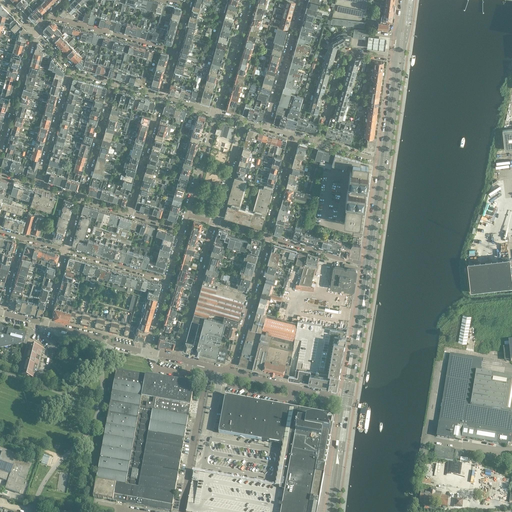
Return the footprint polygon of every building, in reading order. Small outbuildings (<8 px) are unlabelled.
[(25,0),(19,6),(22,10),(24,8),(28,3),(27,2),(28,0),(25,0)] [(33,2),(38,6),(44,13),(47,9),(40,3),(39,5),(34,0),(31,0),(33,2)] [(40,0),(42,2),(40,3),(47,9),(50,6),(43,0),(40,0)] [(77,0),(73,0),(72,1),(79,7),(81,10),(82,8),(85,11),(86,9),(77,0)] [(83,0),(77,0),(86,9),(88,7),(85,4),(86,3),(85,1),(83,0)] [(125,0),(125,2),(122,12),(125,12),(126,6),(127,3),(130,4),(131,0),(125,0)] [(136,0),(135,5),(135,8),(134,12),(135,12),(137,6),(141,6),(142,0),(136,0)] [(149,0),(147,0),(145,8),(144,13),(146,14),(147,10),(150,11),(151,9),(153,1),(149,0)] [(257,3),(256,5),(265,8),(266,8),(266,7),(267,8),(269,3),(266,3),(258,0),(258,1),(257,1),(256,3),(257,3)] [(72,1),(69,4),(78,13),(80,15),(82,14),(77,9),(79,7),(72,1)] [(227,1),(225,6),(236,10),(238,4),(227,1)] [(34,10),(35,10),(41,16),(44,13),(38,6),(33,2),(31,3),(36,8),(34,10)] [(166,4),(158,2),(155,15),(157,16),(157,13),(161,14),(158,22),(161,23),(162,20),(162,19),(163,14),(164,12),(166,7),(166,4)] [(29,10),(31,12),(38,19),(41,16),(35,10),(34,10),(28,3),(27,5),(30,8),(29,10)] [(293,13),(294,7),(285,5),(280,3),(279,5),(282,6),(281,9),(284,10),(293,13)] [(69,4),(66,7),(60,13),(61,14),(73,17),(82,20),(83,16),(80,15),(78,13),(69,4)] [(173,9),(172,11),(180,13),(181,9),(181,8),(166,4),(166,7),(173,9)] [(194,4),(192,9),(204,13),(204,11),(204,7),(194,4)] [(0,5),(0,14),(6,16),(10,17),(13,20),(14,18),(1,6),(0,5)] [(26,13),(29,16),(34,21),(35,21),(38,19),(31,12),(29,10),(30,8),(27,5),(24,8),(22,10),(26,13)] [(256,5),(255,11),(263,13),(264,13),(264,14),(265,14),(267,9),(266,8),(265,8),(256,5)] [(93,23),(94,23),(98,24),(103,9),(103,7),(101,6),(100,10),(98,15),(96,15),(93,23)] [(219,11),(226,13),(235,15),(236,10),(225,6),(224,10),(220,8),(219,11)] [(307,10),(306,11),(317,14),(322,16),(322,14),(317,12),(316,12),(317,8),(308,6),(308,7),(306,7),(306,9),(307,10)] [(393,9),(375,7),(375,9),(382,11),(383,12),(383,14),(393,15),(393,9)] [(283,12),(282,15),(291,18),(293,13),(284,10),(281,9),(278,8),(277,11),(283,12)] [(83,19),(83,20),(88,22),(91,10),(92,10),(89,9),(89,12),(86,11),(83,19)] [(225,15),(224,18),(233,21),(233,20),(234,20),(235,18),(234,18),(235,15),(226,13),(219,11),(219,13),(225,15)] [(254,14),(253,17),(263,19),(269,21),(270,19),(264,17),(263,17),(264,14),(264,13),(263,13),(255,11),(254,11),(253,14),(254,14)] [(304,17),(314,20),(316,17),(321,18),(322,16),(317,14),(306,11),(306,13),(305,13),(304,17)] [(106,18),(104,26),(109,27),(113,14),(111,13),(109,18),(106,18)] [(191,14),(189,20),(198,22),(201,23),(201,21),(198,20),(199,17),(191,14)] [(282,18),(281,21),(290,23),(291,18),(282,15),(277,14),(276,16),(282,18)] [(116,20),(114,29),(119,30),(123,16),(121,15),(120,21),(116,20)] [(127,23),(125,32),(130,33),(133,22),(135,15),(133,15),(130,23),(127,23)] [(170,18),(169,22),(177,24),(178,20),(179,19),(171,16),(168,16),(168,18),(170,18)] [(253,17),(251,22),(260,25),(261,25),(267,27),(268,25),(262,23),(263,19),(253,17)] [(303,21),(302,24),(314,27),(315,24),(313,23),(314,21),(314,20),(304,17),(304,18),(303,18),(303,20),(303,21)] [(10,23),(9,24),(9,26),(8,29),(10,29),(10,28),(17,21),(14,18),(13,20),(11,21),(10,23)] [(280,23),(279,26),(288,29),(290,23),(281,21),(275,19),(274,21),(280,23)] [(17,21),(10,28),(13,30),(13,31),(14,32),(18,28),(21,25),(17,21)] [(377,24),(376,28),(388,29),(388,28),(389,28),(389,26),(388,26),(389,23),(385,22),(379,21),(376,21),(375,23),(377,24)] [(51,22),(49,24),(56,30),(61,36),(61,35),(63,34),(57,29),(59,27),(61,28),(62,25),(51,22)] [(251,22),(250,28),(258,31),(259,31),(260,32),(261,29),(260,29),(261,25),(260,25),(251,22)] [(221,25),(220,29),(230,31),(230,29),(231,29),(232,28),(231,28),(231,26),(223,23),(221,23),(220,25),(221,25)] [(49,24),(46,27),(53,33),(54,32),(57,35),(55,36),(58,39),(61,36),(56,30),(49,24)] [(301,29),(301,30),(308,32),(309,29),(313,30),(315,31),(316,30),(317,30),(316,34),(318,35),(320,30),(320,29),(317,28),(316,28),(314,27),(302,24),(302,26),(301,27),(300,28),(301,29)] [(19,29),(18,33),(17,34),(26,36),(27,33),(27,32),(21,25),(18,28),(19,29)] [(137,26),(135,35),(140,36),(143,25),(142,25),(141,27),(137,26)] [(53,33),(46,27),(44,30),(44,31),(49,37),(51,35),(55,39),(53,40),(54,42),(58,39),(55,36),(53,33)] [(148,29),(145,37),(151,39),(154,28),(152,27),(151,30),(148,29)] [(73,28),(72,32),(73,33),(73,34),(73,35),(72,35),(77,36),(77,35),(81,36),(83,31),(73,28)] [(228,37),(230,31),(220,29),(219,28),(218,34),(228,37)] [(250,28),(248,34),(258,37),(259,35),(257,34),(258,31),(250,28)] [(373,31),(354,28),(353,37),(365,38),(365,41),(367,41),(368,39),(373,35),(373,33),(373,31)] [(166,34),(165,37),(173,40),(174,35),(175,34),(166,32),(159,30),(159,32),(166,34)] [(186,30),(185,35),(197,39),(199,39),(200,37),(194,35),(195,32),(186,30)] [(300,33),(299,36),(310,39),(317,41),(317,38),(311,36),(308,35),(308,32),(301,30),(300,30),(299,32),(300,33)] [(88,32),(86,40),(85,42),(87,43),(88,41),(91,41),(94,34),(88,32)] [(61,35),(61,36),(58,39),(54,42),(58,45),(64,39),(69,34),(67,33),(63,37),(61,35)] [(64,39),(58,45),(61,48),(67,42),(66,40),(70,35),(69,34),(64,39)] [(227,42),(228,37),(218,34),(216,39),(227,42)] [(247,37),(247,39),(263,44),(263,43),(263,42),(257,40),(258,37),(248,34),(247,35),(247,36),(247,37)] [(156,40),(163,42),(171,44),(172,44),(173,40),(165,37),(164,40),(160,39),(161,36),(157,35),(156,40)] [(343,35),(337,39),(341,46),(343,45),(343,44),(345,43),(343,35)] [(15,40),(15,43),(24,45),(25,41),(16,38),(11,37),(9,36),(8,38),(11,39),(15,40)] [(297,41),(297,42),(305,44),(306,41),(310,42),(314,44),(315,41),(310,39),(299,36),(298,38),(297,39),(297,41)] [(67,42),(61,48),(64,51),(70,45),(74,41),(74,40),(75,40),(74,38),(69,43),(67,42)] [(109,38),(107,46),(106,48),(106,50),(108,51),(109,48),(108,47),(108,46),(112,47),(114,39),(109,38)] [(211,44),(217,45),(225,48),(227,42),(216,39),(215,43),(211,41),(210,44),(211,44)] [(247,39),(245,44),(255,47),(256,44),(258,45),(262,46),(263,44),(247,39)] [(330,43),(337,48),(339,47),(341,46),(337,39),(330,43)] [(183,40),(182,45),(199,50),(200,48),(191,45),(192,43),(183,40)] [(70,45),(64,51),(67,54),(73,48),(72,46),(75,43),(75,44),(76,42),(74,41),(70,45)] [(119,41),(117,49),(117,51),(115,56),(115,58),(116,59),(117,59),(119,49),(123,50),(125,42),(119,41)] [(296,45),(295,48),(307,51),(311,52),(314,53),(315,50),(304,47),(305,44),(297,42),(296,43),(296,45)] [(37,43),(36,48),(41,50),(42,50),(44,51),(47,54),(49,55),(49,56),(51,57),(52,56),(48,52),(44,48),(39,43),(37,43)] [(330,43),(328,50),(335,52),(336,52),(337,50),(336,49),(337,48),(330,43)] [(130,44),(128,52),(125,61),(128,62),(130,52),(133,53),(135,45),(130,44)] [(213,50),(215,51),(224,53),(225,48),(217,45),(211,44),(211,46),(214,47),(213,50)] [(244,48),(243,50),(252,52),(254,53),(255,47),(245,44),(245,45),(244,45),(244,47),(244,48)] [(13,49),(12,51),(21,54),(23,50),(13,47),(9,46),(6,45),(6,47),(5,49),(7,50),(8,48),(13,49)] [(73,48),(67,54),(70,57),(76,51),(81,46),(79,45),(75,49),(73,48)] [(182,45),(181,50),(192,53),(193,50),(199,52),(199,50),(182,45)] [(76,51),(70,57),(73,60),(79,54),(78,52),(81,49),(83,50),(85,49),(84,48),(82,47),(81,46),(76,51)] [(141,46),(138,55),(138,57),(139,58),(140,55),(143,56),(146,48),(141,46)] [(273,49),(272,52),(280,55),(282,49),(273,47),(272,47),(272,49),(273,49)] [(36,48),(35,52),(43,55),(49,57),(49,56),(49,55),(47,54),(44,51),(42,50),(41,50),(36,48)] [(146,48),(143,56),(143,57),(145,58),(143,63),(142,63),(141,63),(141,66),(145,67),(147,58),(150,49),(146,48)] [(294,54),(301,56),(302,53),(306,55),(309,55),(310,56),(311,52),(307,51),(295,48),(294,51),(293,53),(294,54)] [(21,54),(12,51),(11,53),(6,52),(7,50),(5,49),(4,51),(4,54),(6,54),(20,58),(21,54)] [(150,49),(147,58),(145,67),(147,67),(149,59),(151,60),(153,52),(154,50),(150,49)] [(79,54),(73,60),(76,63),(81,58),(88,51),(87,51),(86,50),(81,55),(79,54)] [(160,54),(160,57),(168,59),(169,55),(168,54),(154,50),(153,52),(160,54)] [(181,50),(179,54),(195,58),(196,56),(192,55),(192,53),(181,50)] [(211,56),(214,56),(222,59),(224,53),(215,51),(213,50),(211,56)] [(10,58),(10,60),(19,63),(20,58),(6,54),(5,56),(10,58)] [(94,62),(91,70),(95,72),(98,63),(100,54),(99,54),(98,54),(97,57),(96,62),(94,62)] [(213,58),(212,62),(221,64),(222,59),(214,56),(211,56),(209,55),(206,54),(205,56),(211,58),(213,58)] [(293,57),(292,60),(303,64),(307,65),(310,66),(311,64),(307,63),(307,61),(304,60),(300,59),(301,56),(294,54),(293,55),(292,57),(293,57)] [(33,56),(32,61),(41,63),(49,66),(49,64),(41,61),(42,59),(33,56)] [(102,64),(100,73),(104,74),(107,60),(108,60),(109,57),(107,56),(104,64),(102,64)] [(81,58),(76,63),(79,66),(80,67),(83,68),(85,61),(81,58)] [(178,58),(177,62),(185,65),(189,66),(192,67),(193,64),(186,63),(187,61),(178,58)] [(110,66),(108,75),(112,76),(117,59),(116,59),(115,62),(113,62),(112,67),(110,66)] [(117,59),(112,76),(116,78),(119,69),(117,68),(119,62),(120,63),(121,60),(117,59)] [(56,60),(53,68),(52,70),(57,71),(65,74),(65,71),(65,69),(56,60)] [(119,69),(116,78),(120,79),(123,67),(125,61),(123,60),(120,69),(119,69)] [(240,60),(239,66),(247,68),(249,69),(251,63),(250,63),(249,63),(240,60)] [(290,66),(298,68),(299,66),(302,67),(309,69),(310,66),(307,65),(303,64),(292,60),(291,63),(290,63),(290,65),(290,66)] [(154,67),(156,67),(164,70),(166,65),(166,64),(158,62),(156,61),(154,67)] [(384,62),(374,61),(374,63),(373,68),(375,68),(383,69),(384,62)] [(127,72),(124,80),(129,81),(131,73),(134,64),(133,63),(129,62),(129,64),(131,65),(130,70),(127,69),(127,72)] [(8,66),(7,69),(16,72),(17,67),(8,64),(4,63),(3,65),(8,66)] [(31,65),(29,69),(38,72),(42,73),(45,74),(46,74),(47,72),(39,70),(39,68),(31,65)] [(156,70),(155,72),(163,74),(164,70),(156,67),(154,67),(150,65),(149,68),(156,70)] [(238,69),(237,71),(245,74),(246,74),(247,74),(247,72),(246,72),(247,68),(239,66),(238,67),(237,68),(238,69)] [(289,70),(288,73),(307,78),(308,75),(303,73),(301,73),(297,71),(298,68),(290,66),(290,67),(289,67),(289,69),(289,70)] [(207,72),(209,72),(217,75),(219,70),(210,67),(208,67),(207,72)] [(372,79),(373,79),(381,80),(382,79),(383,69),(375,68),(373,68),(373,71),(372,71),(371,76),(372,76),(372,79)] [(55,73),(55,75),(63,78),(65,74),(57,71),(52,70),(51,69),(50,72),(55,73)] [(265,76),(273,78),(275,74),(266,72),(256,69),(255,73),(257,74),(265,76)] [(131,73),(129,81),(134,83),(136,74),(137,70),(136,70),(135,74),(131,73)] [(0,73),(1,74),(5,75),(5,78),(14,80),(15,76),(6,73),(1,72),(0,71),(0,73)] [(207,72),(205,77),(216,81),(217,75),(209,72),(207,72)] [(287,79),(286,79),(294,81),(295,78),(299,79),(301,80),(302,79),(306,80),(307,78),(288,73),(287,75),(287,76),(286,78),(287,79)] [(28,74),(27,78),(44,83),(44,80),(36,78),(37,76),(28,74)] [(195,82),(194,85),(193,87),(199,88),(199,87),(200,85),(201,79),(202,77),(197,75),(196,78),(195,82)] [(53,81),(52,83),(61,86),(62,82),(53,79),(46,77),(45,77),(45,79),(53,81)] [(162,80),(151,77),(151,79),(153,79),(152,83),(160,85),(161,81),(161,80),(162,80)] [(207,80),(206,84),(214,86),(214,85),(215,85),(216,84),(215,83),(216,81),(205,77),(205,80),(207,80)] [(234,81),(234,82),(242,85),(243,85),(248,86),(248,84),(243,83),(244,79),(236,77),(235,79),(234,79),(234,80),(234,81)] [(27,78),(26,82),(34,84),(35,83),(41,84),(40,86),(43,87),(43,85),(44,83),(27,78)] [(285,82),(285,85),(296,88),(299,89),(303,90),(304,88),(300,87),(300,86),(297,85),(293,84),(294,81),(286,79),(285,81),(285,82)] [(371,89),(372,89),(380,90),(381,84),(381,83),(382,82),(381,81),(381,80),(373,79),(372,79),(372,81),(370,81),(370,87),(371,87),(371,89)] [(82,80),(80,90),(78,94),(79,94),(81,95),(82,90),(84,91),(86,82),(82,80)] [(0,83),(3,84),(3,87),(11,89),(12,85),(4,82),(0,81),(0,83)] [(144,86),(151,88),(158,90),(159,89),(160,85),(152,83),(151,85),(149,85),(150,82),(149,82),(145,81),(144,86)] [(26,82),(24,87),(33,90),(34,87),(37,88),(37,89),(42,90),(42,89),(42,87),(43,87),(40,86),(38,86),(34,84),(26,82)] [(234,82),(233,87),(243,90),(244,87),(243,87),(243,85),(242,85),(234,82)] [(91,83),(88,92),(86,97),(91,98),(91,96),(89,96),(90,92),(92,93),(95,84),(91,83)] [(171,85),(170,85),(168,92),(169,93),(174,94),(176,86),(177,84),(174,83),(174,85),(172,85),(171,85)] [(251,86),(250,87),(249,90),(260,93),(267,95),(268,95),(271,88),(262,86),(252,83),(251,85),(251,86)] [(182,85),(179,96),(184,97),(186,89),(188,84),(186,84),(185,84),(185,86),(182,85)] [(313,89),(315,90),(324,92),(324,90),(325,90),(326,87),(317,85),(314,84),(313,89)] [(50,90),(50,92),(59,94),(60,90),(51,88),(46,86),(43,85),(43,87),(42,87),(46,88),(46,89),(50,90)] [(99,85),(96,94),(95,99),(99,100),(100,97),(98,96),(99,95),(100,95),(103,86),(99,85)] [(284,86),(282,91),(291,94),(291,91),(295,92),(298,92),(299,89),(296,88),(285,85),(284,87),(284,86)] [(100,95),(100,97),(99,100),(103,101),(107,89),(106,87),(103,86),(100,95)] [(24,87),(23,92),(32,94),(37,96),(40,97),(40,94),(32,92),(33,90),(24,87)] [(190,98),(190,99),(195,100),(196,96),(198,90),(199,88),(193,87),(190,98)] [(203,91),(203,94),(211,97),(211,96),(212,96),(213,94),(212,94),(213,92),(204,89),(199,87),(199,88),(198,90),(203,91)] [(231,92),(231,93),(241,96),(243,90),(233,87),(232,90),(231,90),(231,92)] [(41,93),(44,94),(57,98),(59,94),(50,92),(49,93),(44,92),(45,90),(42,89),(42,90),(41,92),(41,93)] [(369,100),(371,100),(378,101),(378,100),(379,100),(379,99),(379,98),(380,90),(372,89),(371,89),(371,92),(369,91),(368,97),(370,97),(369,100)] [(248,95),(257,97),(258,98),(261,99),(261,102),(262,102),(266,103),(268,95),(267,95),(260,93),(249,90),(248,95)] [(282,91),(279,104),(280,104),(284,106),(290,107),(300,110),(304,97),(294,95),(291,94),(282,91)] [(70,92),(68,96),(85,101),(85,100),(83,99),(83,98),(78,97),(79,94),(78,94),(76,94),(74,93),(73,93),(70,92)] [(230,98),(229,98),(238,101),(240,101),(241,96),(231,93),(230,95),(229,96),(229,97),(230,98)] [(57,98),(44,94),(43,97),(48,98),(47,100),(56,102),(57,98)] [(131,94),(128,103),(127,109),(126,112),(128,113),(130,105),(132,106),(133,104),(135,95),(131,94)] [(195,100),(200,102),(209,104),(211,97),(203,94),(202,98),(196,96),(195,100)] [(22,96),(21,100),(29,103),(33,104),(34,104),(37,105),(38,103),(34,102),(34,101),(30,100),(30,99),(22,96)] [(140,97),(138,105),(136,110),(136,112),(138,112),(138,110),(139,110),(139,108),(142,109),(143,107),(145,98),(140,97)] [(67,100),(66,104),(75,107),(80,109),(81,106),(76,105),(76,103),(67,100)] [(369,111),(369,110),(377,112),(378,104),(379,104),(379,102),(378,102),(378,101),(371,100),(369,100),(369,102),(368,102),(367,107),(368,108),(368,110),(369,111)] [(92,105),(92,107),(101,110),(102,106),(93,103),(85,101),(85,103),(92,105)] [(54,111),(55,107),(46,104),(42,103),(41,105),(45,106),(45,108),(54,111)] [(19,104),(18,109),(26,111),(32,113),(35,114),(35,112),(33,112),(33,111),(27,109),(27,107),(19,104)] [(228,104),(226,109),(235,112),(235,111),(236,106),(228,104)] [(279,104),(276,112),(282,114),(283,111),(283,110),(284,106),(280,104),(279,104)] [(171,106),(168,117),(170,117),(171,114),(174,115),(176,107),(171,106)] [(290,107),(287,116),(284,126),(290,128),(294,129),(295,129),(295,126),(298,117),(299,112),(300,110),(290,107)] [(65,108),(64,112),(73,115),(78,117),(78,115),(73,113),(74,111),(65,108)] [(112,108),(111,112),(124,116),(127,117),(128,115),(119,113),(120,110),(117,110),(112,108)] [(89,116),(98,118),(100,114),(91,111),(83,109),(82,111),(83,111),(85,112),(87,113),(87,115),(89,116)] [(178,119),(177,123),(180,123),(182,118),(184,118),(185,116),(186,112),(187,110),(181,109),(178,119)] [(43,114),(42,116),(51,119),(52,115),(44,112),(39,111),(36,110),(35,112),(35,114),(36,115),(37,112),(39,113),(43,114)] [(282,114),(279,125),(284,126),(287,116),(284,115),(285,111),(283,111),(282,114)] [(276,112),(276,113),(273,122),(274,123),(279,125),(282,114),(276,112)] [(295,126),(296,126),(298,127),(299,127),(301,128),(303,119),(304,117),(301,116),(302,112),(299,112),(298,117),(295,126)] [(334,117),(335,117),(335,118),(342,120),(344,120),(346,115),(344,115),(344,114),(335,112),(335,114),(334,114),(333,116),(334,117)] [(17,114),(15,118),(32,123),(33,121),(25,119),(26,116),(25,116),(17,114)] [(62,116),(61,121),(70,124),(71,122),(75,123),(76,122),(77,123),(76,124),(78,125),(79,122),(78,121),(72,119),(62,116)] [(109,117),(108,121),(122,125),(123,123),(117,121),(117,119),(109,117)] [(41,123),(40,125),(49,127),(50,123),(41,121),(33,118),(33,120),(41,123)] [(87,123),(87,124),(96,127),(97,123),(88,120),(83,118),(80,118),(79,122),(81,122),(81,121),(87,123)] [(196,121),(195,124),(203,126),(204,121),(196,119),(193,118),(193,120),(196,121)] [(328,127),(325,135),(326,136),(327,136),(328,136),(330,137),(333,128),(333,127),(334,126),(335,121),(336,119),(333,118),(332,123),(331,127),(329,127),(328,127)] [(70,124),(61,121),(60,125),(74,129),(74,127),(70,125),(70,124)] [(14,122),(12,128),(21,130),(22,131),(23,128),(30,130),(30,128),(31,127),(24,125),(14,122)] [(83,127),(86,128),(95,131),(96,127),(87,124),(86,126),(80,124),(81,122),(79,122),(78,125),(78,126),(81,127),(83,127)] [(171,125),(160,122),(158,128),(170,131),(171,128),(174,129),(175,125),(171,124),(171,125)] [(191,129),(193,129),(201,132),(203,126),(195,124),(192,123),(191,129)] [(220,125),(219,129),(222,130),(220,135),(231,138),(234,128),(231,128),(232,126),(223,123),(220,125)] [(107,125),(106,130),(114,132),(118,133),(121,134),(121,132),(118,131),(114,130),(115,128),(107,125)] [(38,131),(38,133),(46,136),(48,131),(39,129),(35,127),(33,127),(31,126),(31,127),(30,128),(32,129),(38,131)] [(146,134),(147,129),(139,126),(137,126),(136,131),(138,132),(146,134)] [(338,129),(335,138),(336,138),(336,139),(338,139),(340,139),(344,129),(344,127),(342,126),(342,128),(341,128),(341,129),(338,129)] [(85,131),(85,133),(94,135),(95,131),(86,128),(83,127),(82,130),(85,131)] [(333,128),(330,137),(331,137),(333,138),(333,137),(335,138),(338,129),(339,127),(337,127),(336,128),(333,127),(333,128)] [(12,128),(11,132),(25,136),(25,135),(26,134),(20,132),(21,130),(12,128)] [(170,131),(158,128),(157,133),(170,136),(172,137),(172,136),(172,135),(169,134),(170,131)] [(192,132),(192,134),(200,137),(201,132),(193,129),(191,129),(188,128),(187,131),(192,132)] [(511,128),(503,129),(504,149),(511,148),(511,128)] [(59,129),(57,133),(67,136),(72,137),(72,138),(74,138),(74,137),(72,136),(72,135),(67,134),(68,132),(59,129)] [(246,138),(243,148),(249,149),(251,143),(252,139),(252,137),(254,130),(250,129),(249,129),(246,138)] [(344,129),(340,139),(341,139),(341,140),(343,141),(343,140),(345,141),(348,130),(344,129)] [(252,139),(251,143),(253,143),(254,138),(257,139),(259,131),(254,130),(252,137),(252,139)] [(348,130),(345,141),(346,141),(346,142),(347,142),(348,142),(350,142),(351,141),(353,135),(353,134),(353,132),(354,131),(352,131),(348,130)] [(259,149),(258,152),(263,153),(263,151),(261,150),(262,146),(264,141),(266,142),(268,134),(264,133),(261,140),(260,146),(260,147),(259,149)] [(81,141),(82,141),(91,144),(92,140),(83,137),(80,136),(78,135),(76,134),(75,136),(78,137),(78,138),(82,139),(81,141)] [(104,134),(103,138),(111,141),(118,142),(118,140),(112,138),(113,136),(104,134)] [(136,138),(135,140),(143,142),(145,138),(132,134),(131,134),(130,136),(136,138)] [(44,144),(45,140),(32,136),(32,138),(36,139),(35,141),(44,144)] [(18,139),(10,137),(9,141),(17,143),(23,145),(24,143),(17,141),(18,139)] [(56,137),(55,141),(64,144),(69,146),(70,144),(65,142),(65,140),(56,137)] [(362,144),(361,148),(374,153),(375,149),(376,138),(374,137),(368,137),(366,145),(362,144)] [(103,138),(102,143),(110,145),(114,146),(114,144),(117,145),(115,151),(120,153),(120,151),(122,146),(122,144),(118,142),(111,141),(103,138)] [(135,142),(134,144),(142,147),(143,142),(135,140),(129,138),(129,140),(135,142)] [(277,155),(277,157),(281,158),(282,159),(282,156),(280,155),(282,147),(284,147),(285,147),(287,141),(286,139),(282,138),(280,146),(277,155)] [(187,144),(189,145),(197,147),(198,142),(190,139),(188,139),(187,144)] [(17,143),(9,141),(7,145),(15,148),(16,146),(22,148),(22,150),(24,150),(25,146),(23,145),(17,143)] [(55,141),(54,146),(71,151),(71,149),(70,149),(70,148),(64,146),(64,144),(55,141)] [(34,147),(33,149),(42,152),(43,148),(30,144),(26,143),(26,145),(29,146),(34,147)] [(298,144),(296,151),(304,154),(306,146),(307,145),(300,143),(298,144)] [(80,148),(80,149),(89,152),(90,148),(81,145),(76,144),(75,146),(80,148)] [(183,149),(187,150),(195,152),(196,150),(197,150),(198,148),(197,147),(189,145),(187,144),(186,147),(184,147),(183,149)] [(7,145),(6,150),(7,150),(8,150),(10,151),(12,152),(16,153),(18,154),(20,154),(21,151),(15,150),(15,148),(7,145)] [(152,148),(151,153),(159,155),(165,157),(167,157),(168,155),(160,153),(160,151),(152,148)] [(316,167),(318,161),(318,159),(321,160),(321,158),(324,150),(318,148),(318,150),(316,156),(315,159),(314,162),(313,164),(313,166),(313,167),(312,169),(310,175),(310,177),(307,186),(307,187),(305,192),(311,194),(312,191),(309,190),(316,167)] [(318,148),(315,148),(313,154),(309,152),(308,154),(312,156),(316,156),(318,150),(318,148)] [(100,149),(99,154),(107,156),(111,157),(113,158),(114,156),(111,155),(111,153),(100,149)] [(187,152),(186,155),(194,158),(195,152),(187,150),(183,149),(183,151),(187,152)] [(2,166),(5,167),(10,151),(8,150),(7,153),(6,157),(5,157),(4,156),(1,165),(2,166)] [(53,150),(51,154),(68,159),(69,157),(61,155),(62,153),(53,150)] [(324,150),(321,158),(321,160),(328,162),(331,152),(324,150)] [(296,151),(295,156),(303,159),(305,159),(306,154),(304,154),(296,151)] [(78,156),(77,158),(86,161),(87,156),(79,153),(74,152),(73,154),(78,156)] [(13,159),(10,169),(14,170),(18,154),(16,153),(14,160),(13,159)] [(242,153),(240,159),(243,160),(246,160),(248,161),(249,161),(250,162),(251,162),(252,156),(249,155),(242,153)] [(332,164),(336,166),(336,165),(347,168),(348,163),(353,164),(360,164),(361,161),(354,159),(352,158),(335,153),(332,164)] [(51,154),(50,158),(63,162),(64,160),(68,161),(68,159),(51,154)] [(21,163),(18,171),(22,173),(27,156),(25,156),(24,160),(23,163),(21,163)] [(150,157),(148,161),(157,164),(160,165),(164,166),(164,164),(157,161),(158,159),(150,157)] [(29,163),(26,174),(34,176),(35,175),(39,160),(35,159),(31,158),(30,161),(32,161),(31,164),(29,163)] [(59,166),(61,167),(62,167),(63,162),(50,158),(49,163),(55,165),(59,166)] [(97,158),(96,162),(113,168),(114,165),(105,163),(106,160),(97,158)] [(239,162),(239,164),(241,165),(245,166),(246,166),(249,167),(250,164),(250,162),(249,161),(248,161),(246,160),(243,160),(240,159),(239,162)] [(265,159),(264,161),(268,162),(267,165),(271,166),(279,168),(280,165),(280,163),(267,160),(265,159)] [(124,165),(127,166),(136,168),(138,162),(130,160),(129,163),(128,162),(127,163),(125,162),(125,163),(124,165)] [(293,161),(292,166),(300,169),(304,170),(306,165),(305,165),(303,164),(301,164),(293,161)] [(331,169),(332,165),(332,164),(321,161),(319,165),(331,169)] [(96,162),(95,166),(103,169),(104,167),(110,169),(110,171),(112,172),(113,168),(96,162)] [(48,167),(47,171),(44,178),(45,180),(48,181),(52,167),(54,168),(55,165),(49,163),(48,167)] [(238,167),(237,169),(238,170),(241,171),(245,172),(246,172),(248,173),(249,169),(250,167),(249,167),(246,166),(245,166),(241,165),(239,164),(238,167)] [(346,201),(348,201),(344,222),(360,225),(363,203),(365,204),(367,192),(365,191),(366,185),(368,185),(369,173),(367,173),(369,166),(360,164),(353,164),(352,170),(350,170),(349,182),(350,182),(349,189),(348,189),(346,201)] [(73,171),(74,171),(76,171),(82,174),(84,169),(70,165),(69,167),(74,168),(73,171)] [(123,168),(126,169),(127,169),(126,172),(134,175),(136,168),(127,166),(124,165),(123,168)] [(55,173),(52,182),(57,183),(61,167),(59,166),(57,174),(55,173)] [(95,166),(94,171),(102,173),(106,174),(111,176),(111,174),(106,172),(102,171),(103,169),(95,166)] [(291,170),(291,172),(303,175),(304,170),(300,169),(292,166),(291,169),(291,170)] [(316,167),(309,190),(312,191),(318,168),(316,167)] [(264,169),(264,171),(266,172),(268,172),(267,175),(269,175),(269,176),(276,178),(277,175),(277,173),(270,171),(264,169)] [(181,173),(180,176),(188,178),(190,173),(181,171),(179,170),(179,172),(181,173)] [(237,170),(235,176),(244,179),(251,181),(252,178),(245,176),(246,172),(245,172),(241,171),(238,170),(238,171),(237,170)] [(63,176),(61,185),(65,186),(67,177),(68,177),(69,172),(67,171),(65,176),(63,176)] [(72,178),(69,187),(77,190),(78,189),(82,174),(76,171),(75,173),(74,179),(72,178)] [(94,171),(92,175),(94,176),(97,176),(100,178),(101,178),(104,179),(106,174),(102,173),(94,171)] [(121,177),(123,178),(132,181),(134,175),(126,172),(126,175),(124,175),(122,174),(121,177)] [(145,174),(143,178),(155,182),(156,182),(161,183),(161,182),(155,180),(156,177),(153,177),(153,176),(145,174)] [(91,185),(90,185),(89,185),(88,192),(88,193),(91,194),(94,186),(96,180),(97,176),(94,176),(92,185),(91,185)] [(120,181),(122,181),(124,182),(123,185),(126,186),(129,187),(131,187),(132,181),(123,178),(121,177),(120,179),(120,181)] [(247,181),(235,177),(234,181),(235,182),(234,186),(232,186),(230,194),(232,194),(230,198),(229,198),(228,202),(239,205),(240,205),(247,181)] [(0,183),(6,186),(13,188),(14,183),(0,178),(0,183)] [(98,187),(96,196),(100,197),(105,179),(104,179),(101,178),(100,180),(102,181),(100,188),(98,187)] [(261,178),(261,180),(261,181),(267,182),(266,185),(274,187),(274,184),(275,182),(267,180),(266,180),(264,179),(262,178),(261,178)] [(107,189),(104,198),(109,200),(111,191),(113,185),(113,183),(114,182),(109,180),(108,184),(111,184),(109,191),(107,190),(107,189)] [(11,193),(11,194),(16,196),(17,194),(20,184),(14,183),(12,191),(11,193)] [(150,185),(142,183),(141,187),(157,192),(157,190),(150,187),(150,185)] [(17,194),(16,196),(15,201),(20,202),(22,196),(25,186),(20,184),(17,194)] [(25,186),(22,196),(20,202),(25,204),(26,202),(27,198),(30,187),(25,186)] [(273,188),(264,186),(263,188),(260,187),(259,191),(257,197),(255,203),(254,209),(266,213),(267,209),(266,208),(267,204),(268,205),(271,197),(269,196),(270,192),(272,192),(273,188)] [(30,187),(27,198),(26,202),(31,204),(31,203),(36,189),(30,187)] [(115,193),(113,201),(117,202),(121,188),(121,187),(119,187),(117,193),(115,193)] [(286,187),(285,192),(295,195),(310,199),(310,197),(311,194),(294,189),(286,187)] [(58,196),(36,189),(31,203),(53,210),(58,196)] [(285,192),(283,197),(291,199),(293,200),(308,204),(309,201),(310,199),(295,195),(285,192)] [(0,195),(0,200),(8,203),(8,202),(10,198),(3,196),(0,195)] [(142,201),(139,209),(144,211),(146,203),(148,196),(146,195),(144,202),(142,201)] [(165,201),(172,203),(180,205),(182,200),(174,197),(173,198),(173,201),(168,199),(168,196),(167,196),(165,201)] [(64,198),(63,204),(73,207),(74,202),(73,201),(64,198)] [(0,200),(0,207),(1,208),(7,209),(12,211),(14,212),(22,214),(24,208),(16,206),(16,205),(24,207),(25,204),(20,202),(15,201),(13,200),(11,199),(10,203),(8,202),(8,203),(0,200)] [(159,207),(156,215),(161,216),(161,215),(162,211),(164,206),(164,204),(165,201),(163,200),(162,204),(161,207),(159,207)] [(239,205),(228,202),(227,204),(228,205),(225,216),(229,217),(229,216),(233,217),(233,219),(241,221),(241,219),(245,221),(245,222),(253,224),(253,223),(258,224),(257,226),(261,227),(265,215),(266,213),(254,209),(248,208),(249,205),(247,204),(246,207),(240,205),(239,205)] [(63,204),(61,209),(71,212),(73,207),(63,204)] [(280,211),(279,213),(292,216),(293,214),(287,212),(288,210),(280,207),(279,210),(280,211)] [(61,209),(60,214),(70,217),(71,212),(61,209)] [(99,209),(97,215),(96,219),(99,220),(97,224),(97,226),(97,227),(100,227),(102,221),(104,211),(99,209)] [(97,215),(93,214),(90,213),(86,212),(82,211),(81,214),(91,217),(94,218),(96,219),(97,215)] [(104,211),(102,221),(100,227),(102,228),(102,227),(104,222),(107,223),(110,213),(104,211)] [(26,221),(23,231),(41,236),(41,235),(43,229),(41,229),(44,217),(45,215),(35,212),(34,215),(28,213),(27,217),(26,221)] [(5,215),(4,219),(2,225),(7,226),(11,215),(5,213),(5,214),(5,215)] [(110,213),(107,223),(107,222),(110,223),(109,226),(108,226),(107,230),(110,231),(111,228),(112,224),(115,214),(110,213)] [(60,214),(57,224),(67,227),(70,217),(60,214)] [(91,217),(81,214),(78,224),(88,227),(91,217)] [(112,224),(118,226),(118,225),(119,223),(118,223),(121,216),(115,214),(112,224)] [(11,215),(7,226),(12,228),(16,216),(11,215)] [(16,216),(12,228),(18,229),(21,218),(16,216)] [(21,218),(18,229),(23,231),(26,221),(27,217),(25,216),(23,219),(21,218)] [(119,223),(118,225),(116,233),(113,232),(110,231),(107,230),(105,229),(102,228),(100,227),(97,227),(94,226),(92,233),(101,236),(104,236),(113,239),(115,240),(119,241),(126,218),(121,216),(118,223),(119,223)] [(119,241),(124,242),(131,244),(132,240),(127,239),(130,227),(132,220),(126,218),(119,241)] [(277,218),(276,223),(284,225),(288,226),(289,224),(286,223),(284,223),(285,220),(277,218)] [(194,221),(192,226),(201,228),(207,230),(208,228),(207,228),(203,227),(201,227),(202,223),(194,221)] [(55,229),(65,232),(67,227),(57,224),(55,229)] [(88,227),(78,224),(72,244),(73,245),(76,246),(78,240),(83,242),(88,227)] [(151,225),(148,234),(147,239),(146,240),(149,240),(149,239),(151,234),(153,234),(155,228),(155,227),(151,225)] [(192,226),(191,231),(199,234),(200,235),(201,234),(206,235),(206,233),(200,232),(201,228),(192,226)] [(300,232),(298,240),(302,241),(305,233),(305,232),(306,232),(307,227),(302,226),(301,230),(300,232)] [(158,229),(156,234),(155,239),(158,240),(160,235),(164,236),(165,236),(167,230),(158,228),(158,229)] [(217,231),(216,234),(229,237),(230,235),(227,234),(228,230),(219,228),(218,231),(217,231)] [(292,237),(292,239),(298,240),(300,232),(301,230),(295,228),(293,237),(292,237)] [(305,233),(302,241),(312,244),(316,230),(312,228),(311,231),(313,231),(312,234),(306,232),(305,232),(305,233)] [(55,231),(54,234),(64,237),(65,232),(55,229),(55,231)] [(167,230),(165,236),(173,239),(175,234),(174,233),(167,230)] [(316,230),(312,244),(321,246),(324,237),(317,235),(318,233),(319,233),(320,231),(316,230)] [(191,231),(189,236),(198,239),(204,241),(205,238),(199,236),(199,234),(191,231)] [(216,234),(215,240),(214,243),(215,243),(217,244),(218,241),(222,242),(224,241),(224,240),(225,239),(228,240),(229,240),(229,237),(216,234)] [(159,240),(162,241),(172,244),(173,239),(165,236),(164,236),(160,235),(159,240)] [(228,240),(228,241),(227,245),(231,246),(230,248),(232,248),(235,236),(230,235),(229,237),(229,240),(228,240)] [(333,240),(332,241),(330,249),(339,252),(342,242),(335,240),(336,238),(337,236),(334,235),(333,237),(333,239),(333,240)] [(189,236),(188,241),(196,244),(201,245),(203,246),(203,244),(199,243),(197,242),(198,239),(189,236)] [(235,236),(232,248),(233,248),(237,249),(239,250),(242,238),(235,236)] [(247,243),(248,243),(260,246),(261,244),(260,243),(261,240),(252,237),(251,241),(248,240),(247,243)] [(324,237),(321,246),(330,249),(332,241),(333,240),(333,239),(331,238),(331,239),(324,237)] [(78,240),(76,246),(85,249),(88,239),(84,238),(83,242),(78,240)] [(95,238),(94,241),(91,251),(97,252),(99,242),(100,240),(95,238)] [(242,238),(239,250),(241,251),(241,249),(245,250),(247,246),(248,243),(247,243),(248,240),(242,238)] [(88,239),(85,249),(91,251),(94,241),(88,239)] [(15,241),(12,240),(7,255),(10,255),(11,250),(13,250),(16,242),(15,241)] [(162,241),(161,246),(170,249),(172,244),(162,241)] [(188,241),(186,247),(195,249),(197,250),(198,246),(196,246),(196,244),(188,241)] [(99,242),(97,252),(102,254),(105,244),(99,242)] [(342,242),(339,252),(344,253),(343,253),(348,254),(350,248),(351,246),(351,245),(342,242)] [(111,246),(108,256),(113,257),(116,247),(117,246),(117,245),(112,243),(111,246)] [(212,249),(213,249),(224,252),(225,250),(223,249),(224,246),(217,244),(215,243),(214,243),(213,247),(212,249)] [(248,243),(247,246),(247,245),(250,246),(250,247),(250,248),(251,250),(250,253),(256,255),(257,255),(258,252),(260,246),(248,243)] [(350,248),(348,254),(359,257),(361,245),(352,243),(351,245),(351,246),(350,248)] [(30,245),(26,244),(25,245),(23,253),(25,254),(24,257),(22,256),(21,258),(25,260),(27,254),(30,245)] [(105,244),(102,254),(108,256),(111,246),(105,244)] [(272,247),(271,250),(278,252),(280,245),(274,244),(273,247),(272,247)] [(34,246),(30,245),(27,254),(25,260),(28,260),(29,255),(31,256),(34,246)] [(116,247),(113,257),(119,259),(122,248),(117,246),(116,247)] [(133,252),(130,262),(135,264),(138,254),(135,253),(136,250),(137,250),(138,246),(135,246),(134,249),(133,252)] [(170,249),(161,246),(159,252),(169,255),(170,249)] [(122,248),(119,259),(124,260),(127,251),(128,248),(122,247),(122,248)] [(186,247),(185,252),(193,254),(198,256),(200,256),(200,254),(194,252),(195,249),(186,247)] [(284,248),(283,252),(282,256),(285,257),(285,259),(287,260),(290,248),(284,247),(284,248)] [(38,248),(35,257),(34,261),(34,262),(36,263),(38,257),(39,258),(42,249),(38,248)] [(290,248),(287,260),(289,261),(290,259),(294,260),(296,253),(295,253),(296,250),(290,248)] [(210,254),(212,255),(221,257),(222,254),(224,254),(224,252),(213,249),(212,249),(212,251),(211,253),(210,254)] [(46,250),(44,260),(42,264),(42,265),(44,265),(46,260),(48,261),(51,251),(46,250)] [(269,258),(270,258),(278,260),(280,254),(280,253),(278,252),(271,250),(270,256),(269,258)] [(51,251),(48,261),(50,261),(49,264),(47,263),(46,266),(47,266),(51,267),(52,262),(55,253),(51,251)] [(127,251),(124,260),(130,262),(133,252),(127,251)] [(159,252),(157,258),(167,261),(169,255),(159,252)] [(245,255),(244,258),(256,261),(256,259),(257,255),(256,255),(250,253),(248,252),(246,256),(245,255)] [(298,252),(298,253),(296,262),(300,264),(303,265),(306,256),(306,254),(298,252)] [(307,256),(305,262),(304,265),(310,267),(311,264),(313,255),(307,253),(307,256)] [(138,254),(135,264),(141,265),(144,256),(138,254)] [(209,260),(210,261),(221,264),(221,262),(219,261),(221,257),(212,255),(210,254),(210,256),(209,260)] [(149,261),(147,267),(155,269),(157,263),(156,263),(152,262),(153,256),(150,255),(150,257),(149,261)] [(313,255),(311,264),(310,267),(315,268),(316,265),(318,258),(319,256),(313,255)] [(144,256),(141,265),(147,267),(149,261),(150,257),(144,256)] [(68,258),(66,265),(65,269),(71,271),(72,266),(74,258),(70,257),(68,258)] [(21,258),(20,263),(34,267),(35,264),(30,263),(31,261),(28,260),(25,260),(21,258)] [(74,258),(72,266),(71,271),(73,272),(75,267),(77,268),(80,260),(74,258)] [(156,263),(157,263),(166,266),(167,261),(157,258),(156,263)] [(256,261),(244,258),(243,260),(245,260),(244,264),(245,264),(254,267),(255,265),(256,261)] [(267,263),(268,264),(276,266),(277,266),(279,267),(280,264),(278,264),(279,260),(278,260),(270,258),(269,258),(268,262),(267,263)] [(80,260),(77,268),(76,273),(78,273),(79,273),(80,269),(82,269),(85,261),(80,260)] [(207,266),(208,267),(217,269),(218,266),(220,266),(225,267),(225,265),(221,264),(210,261),(209,260),(207,266)] [(511,286),(511,285),(509,260),(468,264),(471,291),(511,286)] [(85,261),(82,269),(82,271),(87,272),(90,263),(85,261)] [(90,263),(87,272),(86,277),(85,279),(88,280),(89,275),(91,276),(92,274),(95,264),(90,263)] [(157,263),(155,269),(163,272),(164,271),(166,266),(157,263)] [(267,265),(266,269),(279,273),(282,274),(283,272),(280,271),(280,270),(278,269),(278,270),(276,270),(277,266),(276,266),(268,264),(267,263),(267,265)] [(95,264),(92,274),(98,275),(100,266),(95,264)] [(241,267),(241,269),(252,273),(253,271),(253,269),(254,267),(245,264),(244,264),(243,268),(241,267)] [(302,273),(299,284),(311,286),(315,268),(310,267),(304,265),(302,273)] [(100,266),(98,275),(103,277),(106,267),(100,266)] [(207,268),(205,272),(217,275),(218,273),(216,273),(217,269),(208,267),(207,266),(207,268)] [(332,278),(330,287),(332,287),(332,289),(341,290),(341,288),(344,289),(344,291),(353,292),(353,290),(355,291),(356,282),(354,281),(354,280),(356,280),(357,271),(356,271),(356,269),(347,268),(347,270),(344,269),(344,268),(335,266),(335,268),(333,267),(332,277),(333,277),(333,278),(332,278)] [(106,267),(103,277),(108,279),(111,269),(106,267)] [(180,267),(179,272),(194,276),(195,271),(194,271),(193,273),(190,273),(187,273),(188,269),(180,267)] [(45,272),(44,274),(52,277),(54,273),(45,270),(41,269),(37,268),(36,270),(40,271),(45,272)] [(111,269),(108,279),(113,280),(116,270),(111,269)] [(252,273),(241,269),(240,272),(242,272),(241,276),(250,278),(251,279),(252,275),(252,273)] [(266,269),(264,274),(267,274),(267,276),(266,276),(275,278),(276,275),(278,275),(278,276),(282,277),(283,274),(282,274),(279,273),(266,269)] [(116,270),(113,280),(118,282),(121,272),(116,270)] [(121,272),(118,282),(124,283),(126,273),(121,272)] [(205,278),(204,278),(214,281),(215,277),(217,278),(217,275),(205,272),(205,275),(205,276),(205,278)] [(73,276),(64,273),(62,278),(72,281),(76,282),(79,283),(79,281),(76,280),(73,279),(73,276)] [(126,273),(124,283),(123,285),(128,287),(129,285),(132,275),(126,273)] [(214,281),(204,278),(192,319),(199,321),(196,333),(200,334),(205,316),(226,321),(237,325),(246,293),(245,293),(246,290),(245,290),(237,288),(230,285),(231,282),(232,280),(233,276),(228,275),(224,273),(223,277),(222,280),(221,283),(214,281)] [(17,275),(15,279),(32,283),(33,281),(26,279),(26,277),(17,275)] [(132,275),(129,285),(128,287),(127,291),(132,293),(133,291),(133,290),(134,288),(131,288),(131,285),(134,286),(137,276),(132,275)] [(137,276),(134,286),(137,287),(139,288),(142,278),(137,276)] [(237,281),(238,281),(249,284),(250,280),(251,279),(250,278),(241,276),(240,279),(238,279),(235,278),(235,277),(233,276),(232,280),(237,281)] [(178,277),(176,282),(187,285),(191,286),(192,284),(186,283),(187,280),(178,277)] [(72,281),(62,278),(61,282),(71,285),(75,286),(75,285),(74,284),(71,283),(72,281)] [(147,279),(146,285),(153,287),(153,288),(149,287),(149,288),(148,290),(152,291),(158,293),(160,284),(160,283),(147,279)] [(36,284),(41,286),(49,288),(50,285),(42,282),(35,281),(33,280),(33,281),(32,283),(36,284)] [(236,284),(237,283),(238,284),(237,288),(245,290),(246,290),(247,287),(248,288),(249,284),(238,281),(237,281),(232,280),(231,282),(236,284)] [(61,282),(60,287),(69,290),(71,290),(73,291),(76,292),(77,290),(74,289),(74,288),(70,287),(71,285),(61,282)] [(37,293),(39,293),(39,296),(46,298),(49,288),(41,286),(36,284),(35,287),(37,288),(37,287),(41,288),(40,291),(38,290),(37,293)] [(311,286),(299,284),(296,284),(294,289),(309,291),(314,292),(316,287),(311,286)] [(13,287),(12,291),(13,291),(19,293),(21,293),(22,291),(25,292),(24,294),(28,295),(29,295),(30,291),(27,290),(22,289),(13,287)] [(60,287),(59,291),(68,294),(75,296),(76,294),(72,293),(70,292),(71,290),(69,290),(60,287)] [(182,289),(175,287),(173,292),(184,295),(188,296),(189,294),(185,293),(182,292),(182,289)] [(144,291),(148,292),(147,296),(148,296),(156,298),(158,293),(152,291),(148,290),(146,290),(145,289),(144,291)] [(59,291),(57,296),(67,299),(70,300),(74,301),(74,299),(71,298),(71,297),(67,296),(68,294),(59,291)] [(261,295),(261,296),(266,297),(270,298),(281,301),(282,297),(271,294),(267,293),(262,291),(262,292),(262,291),(261,295)] [(21,300),(18,309),(24,310),(28,295),(24,294),(23,294),(21,298),(21,300),(21,299),(21,300)] [(28,295),(24,310),(29,312),(32,301),(32,302),(34,296),(29,295),(28,295)] [(32,301),(29,312),(35,313),(37,305),(39,298),(34,296),(32,302),(32,301)] [(57,296),(56,300),(61,302),(64,303),(65,303),(67,304),(72,305),(73,302),(70,302),(70,300),(67,299),(57,296)] [(145,301),(145,303),(149,304),(149,305),(154,307),(156,298),(148,296),(147,301),(145,301)] [(172,297),(170,302),(178,305),(182,306),(185,307),(186,305),(181,303),(182,300),(179,300),(179,299),(172,297)] [(39,298),(37,305),(43,307),(44,307),(44,305),(46,300),(39,298)] [(61,302),(56,300),(54,307),(60,308),(65,310),(65,309),(66,309),(67,304),(65,303),(64,303),(63,306),(61,305),(61,302)] [(145,307),(145,308),(144,312),(152,314),(154,307),(149,305),(149,304),(145,303),(144,306),(145,307)] [(65,310),(63,320),(68,322),(68,320),(71,311),(71,309),(72,305),(67,304),(66,309),(65,310)] [(37,305),(35,313),(37,314),(37,313),(42,314),(42,311),(43,307),(37,305)] [(71,311),(68,320),(83,324),(86,312),(80,311),(81,307),(78,306),(77,310),(71,309),(71,311)] [(60,308),(54,307),(51,316),(51,317),(52,318),(58,319),(60,308)] [(169,307),(168,312),(175,314),(180,316),(182,316),(183,314),(180,313),(179,312),(179,313),(176,312),(177,310),(169,307)] [(86,312),(83,324),(98,327),(101,316),(95,315),(96,311),(93,310),(92,314),(86,312)] [(249,329),(238,365),(252,368),(261,331),(262,332),(263,328),(262,328),(264,320),(265,320),(266,313),(264,313),(257,311),(252,329),(249,329)] [(141,316),(140,319),(145,320),(145,321),(150,322),(152,314),(144,312),(142,317),(141,316)] [(297,323),(276,316),(275,316),(266,313),(265,320),(264,320),(262,328),(263,328),(262,332),(265,332),(266,330),(268,330),(268,333),(271,334),(294,340),(297,323)] [(101,316),(98,327),(112,331),(115,320),(110,318),(111,315),(107,314),(106,317),(101,316)] [(458,342),(466,343),(471,316),(463,315),(458,342)] [(186,341),(183,351),(187,352),(191,353),(192,351),(195,352),(199,353),(199,352),(216,356),(216,357),(224,359),(225,359),(228,348),(228,346),(220,344),(222,334),(226,321),(205,316),(200,334),(196,333),(194,341),(192,340),(191,341),(186,340),(186,341)] [(115,320),(112,331),(127,335),(130,324),(124,322),(125,318),(122,318),(121,321),(115,320)] [(141,322),(140,324),(139,327),(147,329),(150,322),(145,321),(145,320),(140,319),(139,322),(141,322)] [(199,321),(192,319),(186,340),(191,341),(192,340),(194,341),(196,333),(199,321)] [(288,377),(295,378),(300,379),(308,381),(308,382),(321,385),(321,386),(333,388),(337,389),(338,383),(346,336),(345,336),(345,331),(347,332),(347,331),(346,331),(330,328),(322,327),(322,325),(298,320),(297,323),(294,340),(289,374),(288,377)] [(237,325),(226,321),(222,334),(225,335),(234,338),(237,325)] [(134,333),(134,332),(146,335),(147,329),(139,327),(137,326),(137,327),(134,326),(132,332),(134,333)] [(0,334),(0,348),(23,343),(26,333),(8,329),(6,336),(0,334)] [(252,368),(262,371),(262,370),(262,368),(265,359),(269,344),(271,334),(268,333),(268,330),(266,330),(265,332),(262,332),(261,331),(252,368)] [(128,337),(132,338),(137,340),(138,338),(142,339),(142,341),(143,341),(144,340),(146,335),(134,332),(134,333),(133,334),(131,334),(132,332),(129,331),(128,337)] [(286,364),(283,375),(282,376),(288,377),(289,374),(294,340),(271,334),(269,344),(289,349),(286,363),(286,364)] [(160,336),(157,345),(163,346),(165,338),(166,335),(163,335),(163,337),(161,336),(161,337),(160,336)] [(18,375),(36,380),(36,379),(35,379),(43,349),(26,344),(26,345),(27,345),(19,375),(18,375)] [(289,349),(269,344),(265,359),(286,364),(286,363),(289,349)] [(450,354),(442,402),(470,406),(476,371),(481,371),(483,359),(450,354)] [(262,370),(263,370),(270,372),(270,373),(275,374),(275,373),(283,375),(286,364),(265,359),(262,368),(262,370)] [(476,371),(470,406),(511,412),(511,376),(503,375),(481,372),(481,371),(476,371)] [(320,413),(208,392),(183,511),(318,511),(334,415),(320,413)] [(511,434),(511,412),(470,406),(442,402),(439,422),(452,425),(463,427),(469,428),(498,433),(497,443),(508,445),(508,443),(509,437),(509,435),(509,434),(511,434)] [(452,425),(439,422),(437,436),(450,439),(452,425)] [(452,425),(450,439),(461,440),(462,437),(463,427),(452,425)] [(498,433),(469,428),(467,438),(497,443),(498,433)] [(436,446),(435,452),(434,457),(452,460),(454,449),(436,446)] [(102,447),(94,492),(169,506),(177,461),(102,447)] [(17,454),(0,448),(0,479),(3,480),(7,482),(5,489),(19,494),(22,486),(22,487),(22,486),(21,486),(23,479),(24,480),(25,480),(25,479),(24,479),(29,465),(27,464),(24,463),(15,460),(17,454)] [(44,454),(41,463),(47,465),(50,456),(44,454)] [(449,496),(441,495),(442,492),(435,491),(436,488),(431,487),(431,491),(430,491),(430,493),(421,492),(419,502),(447,507),(449,496)]
